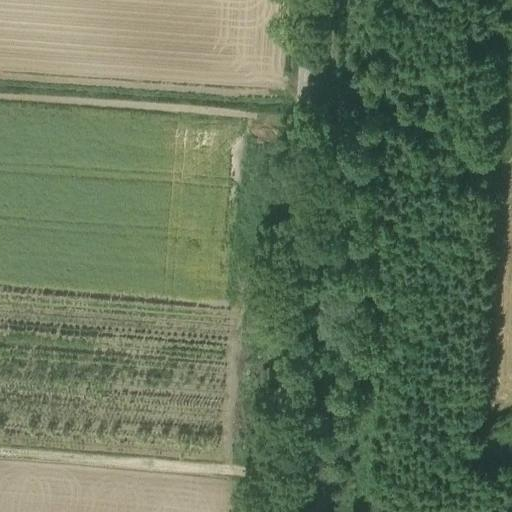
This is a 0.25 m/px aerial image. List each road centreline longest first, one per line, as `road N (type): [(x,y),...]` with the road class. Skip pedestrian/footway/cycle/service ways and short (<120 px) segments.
road 1 (unclassified): [(274,511),(310,0)]
road 2 (track): [(511,126),(465,124),(406,90),(303,95)]
